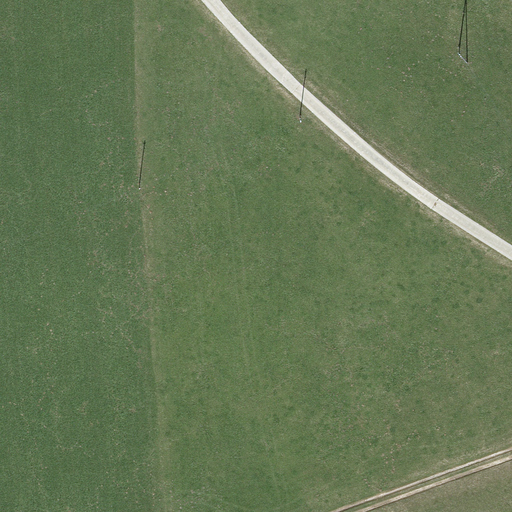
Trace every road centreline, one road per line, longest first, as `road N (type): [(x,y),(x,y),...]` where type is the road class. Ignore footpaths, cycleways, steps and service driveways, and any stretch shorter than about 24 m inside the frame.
road 1 (track): [(208,0),(384,165),(511,251)]
road 2 (track): [(366,511),(511,458)]
